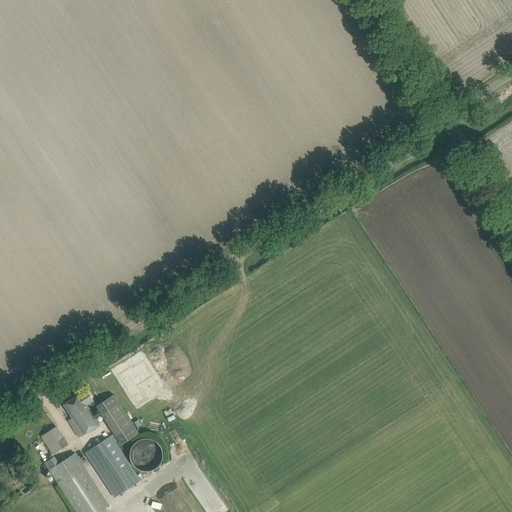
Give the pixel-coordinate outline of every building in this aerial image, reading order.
[(154,367),(145,353),(136,359),(135,357),(120,367),(130,382),(129,382),(139,398),(149,391),(143,381),(141,382),(138,377),(154,367)] [(64,404),(72,418),(68,420),(79,437),(100,424),(87,405),(94,400),(86,389),(64,404)] [(114,395),(98,405),(103,414),(119,403),(114,395)] [(133,425),(116,435),(122,444),(139,434),(133,425)] [(68,444),(56,426),(41,436),(53,454),(68,444)] [(85,453),(114,497),(143,478),(138,471),(136,472),(115,441),(117,440),(114,434),(85,453)] [(162,449),(160,446),(159,443),(156,441),(154,440),(151,439),(148,438),(145,438),(142,439),(139,440),(136,441),(134,443),(132,446),(131,449),(130,452),(130,455),(130,458),(131,461),(133,464),(135,466),(137,468),(140,470),(143,471),(146,471),(149,471),(152,470),(155,468),(158,466),(160,464),(161,461),(162,458),(163,455),(163,452),(162,449)] [(54,457),(45,463),(49,469),(77,511),(98,511),(109,505),(75,453),(58,464),(54,457)]
